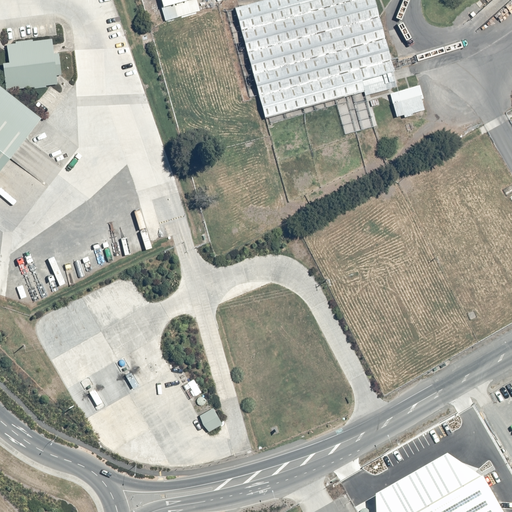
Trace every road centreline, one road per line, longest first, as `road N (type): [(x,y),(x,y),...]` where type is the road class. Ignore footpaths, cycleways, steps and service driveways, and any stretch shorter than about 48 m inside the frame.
road 1 (tertiary): [(244,479),(348,442),(511,350)]
road 2 (unknown): [(152,177),(76,19),(55,0)]
road 3 (unknown): [(0,239),(27,237),(152,177)]
road 4 (tertiary): [(94,472),(143,486),(244,479)]
road 5 (unknown): [(199,289),(152,177)]
